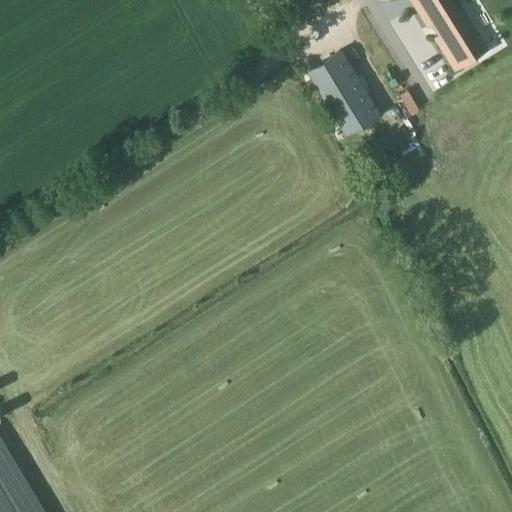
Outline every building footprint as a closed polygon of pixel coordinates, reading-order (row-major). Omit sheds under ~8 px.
[(410,0),(413,3),(427,26),(432,23),(438,33),(433,36),(454,70),(477,56),(468,42),(469,42),(480,35),(457,0),(410,0)] [(348,131),(379,112),(340,49),(309,68),(348,131)] [(428,141),(421,128),(409,135),(434,180),(469,160),(460,145),(428,163),(419,146),(428,141)] [(511,221),(478,161),(435,185),(460,230),(451,235),(483,293),(496,286),(506,304),(460,329),(511,424),(511,221)] [(45,511),(0,436),(0,511),(45,511)]
